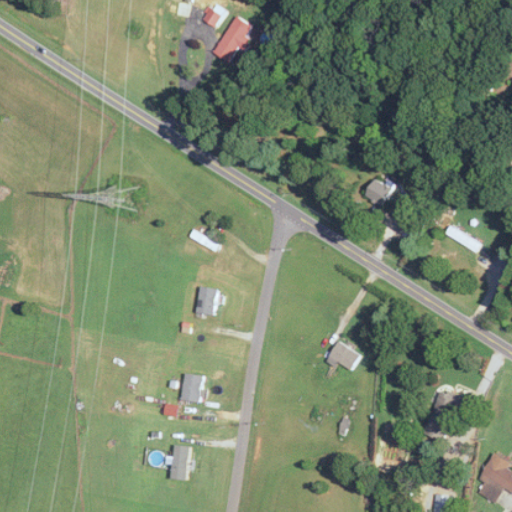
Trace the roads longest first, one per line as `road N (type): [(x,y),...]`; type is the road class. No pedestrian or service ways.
road 1 (tertiary): [(511,351),(0,22)]
road 2 (residential): [(290,210),(265,290),(236,511)]
